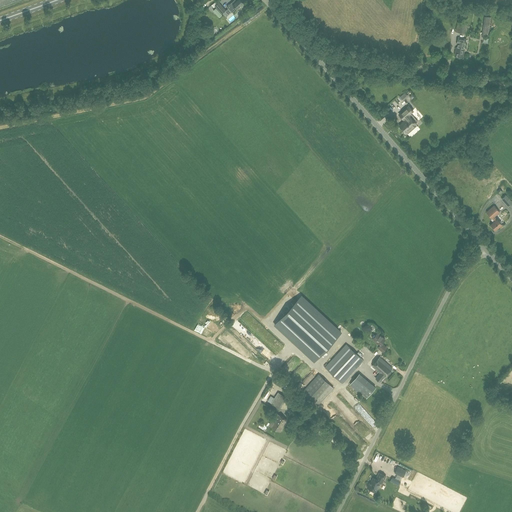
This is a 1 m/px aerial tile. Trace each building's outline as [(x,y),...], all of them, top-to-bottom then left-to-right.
[(247,7),(239,0),(236,0),(236,1),(234,0),(227,7),(232,12),(237,8),(239,7),(243,11),(247,7)] [(215,7),(218,11),(221,14),(226,10),(219,2),(219,3),(214,6),(215,7)] [(488,38),(491,17),(484,16),(482,37),(488,38)] [(466,34),(468,24),(458,22),(456,32),(466,34)] [(464,49),(465,45),(466,39),(458,37),(457,43),(459,44),(459,48),(456,47),(455,56),(463,58),(465,49),(464,49)] [(417,122),(418,121),(412,115),(410,113),(414,110),(410,106),(400,114),(404,119),(405,118),(406,120),(400,125),(406,132),(407,131),(408,133),(417,125),(416,123),(417,123),(417,122)] [(412,113),(419,122),(424,118),(417,109),(412,113)] [(506,204),(511,200),(506,195),(501,199),(506,204)] [(497,219),(494,217),(500,212),(494,206),(486,212),(492,219),(492,218),(495,221),(491,225),(492,226),(491,226),(491,227),(493,229),(494,229),(495,230),(502,224),(497,219)] [(341,333),(336,328),(301,296),(275,324),(314,361),(341,333)] [(382,352),(386,347),(382,343),(385,339),(378,333),(372,338),(380,345),(377,347),(382,352)] [(342,383),(363,360),(346,344),(325,367),(342,383)] [(384,377),(392,369),(380,357),(372,366),(380,373),(376,378),(380,382),(384,377)] [(366,398),(375,388),(359,373),(350,384),(366,398)] [(317,406),(334,388),(319,374),(302,392),(317,406)] [(279,408),(287,399),(277,391),(273,395),(269,400),(279,408)] [(279,431),(287,420),(278,414),(271,426),(279,431)] [(383,482),(386,476),(379,473),(376,479),(373,477),(370,484),(369,483),(367,487),(376,491),(381,482),(383,482)] [(392,477),(390,481),(399,485),(401,481),(392,477)]
